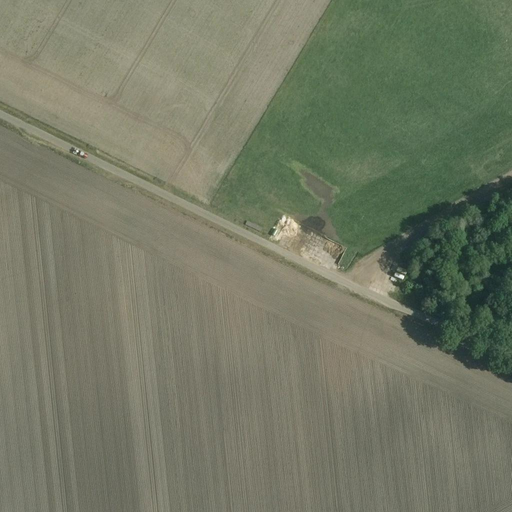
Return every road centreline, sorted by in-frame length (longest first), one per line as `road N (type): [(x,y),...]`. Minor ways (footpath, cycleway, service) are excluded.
road 1 (unclassified): [(511,355),(0,114)]
road 2 (track): [(361,287),(394,249),(511,181)]
